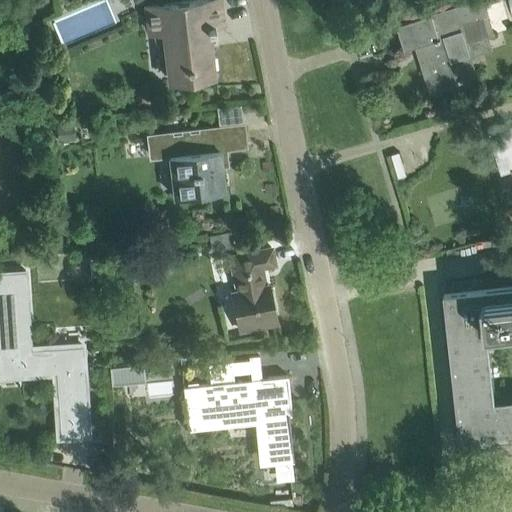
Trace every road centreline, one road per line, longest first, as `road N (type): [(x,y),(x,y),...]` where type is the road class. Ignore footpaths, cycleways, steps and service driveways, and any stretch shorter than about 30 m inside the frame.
road 1 (residential): [(338,511),(344,395),(263,0)]
road 2 (residential): [(162,511),(0,482)]
